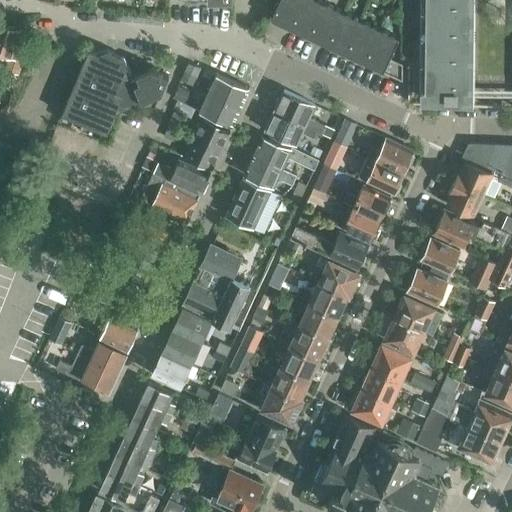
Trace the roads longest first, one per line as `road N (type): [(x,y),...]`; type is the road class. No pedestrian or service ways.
road 1 (residential): [(70,511),(280,63)]
road 2 (residential): [(282,511),(284,490),(441,130)]
road 3 (residential): [(280,63),(224,40),(80,18)]
road 4 (residential): [(441,130),(280,63)]
